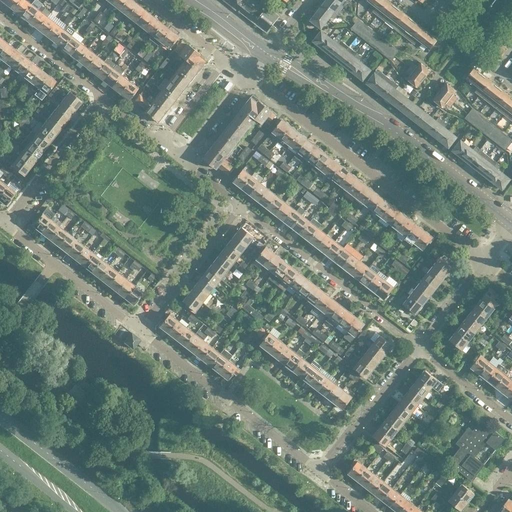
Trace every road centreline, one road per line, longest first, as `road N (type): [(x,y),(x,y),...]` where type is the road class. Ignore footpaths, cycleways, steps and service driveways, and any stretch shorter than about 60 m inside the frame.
road 1 (residential): [(483,263),(246,80)]
road 2 (tertiary): [(511,223),(266,52)]
road 3 (residential): [(237,204),(418,347)]
road 4 (residential): [(319,473),(141,328)]
road 5 (residential): [(141,328),(7,226)]
road 6 (residential): [(319,473),(418,347)]
road 7 (residential): [(7,226),(106,101)]
road 8 (residential): [(141,328),(237,204)]
road 9 (secondary): [(120,511),(0,416)]
road 10 (residential): [(0,17),(106,101)]
road 11 (residential): [(511,423),(418,347)]
